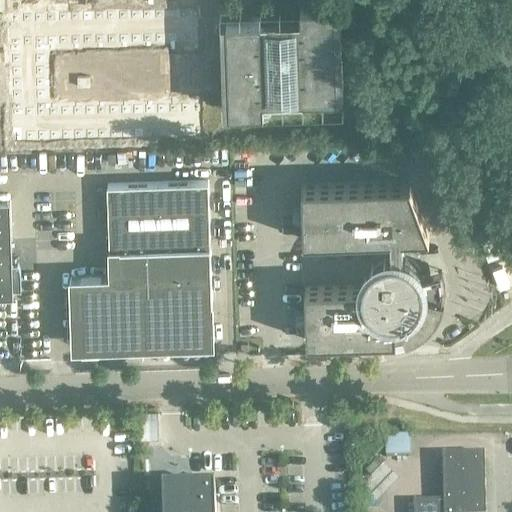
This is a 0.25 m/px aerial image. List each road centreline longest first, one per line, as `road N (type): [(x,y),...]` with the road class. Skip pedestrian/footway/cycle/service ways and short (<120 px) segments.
road 1 (unclassified): [(0,394),(511,374)]
road 2 (unknown): [(511,460),(470,441),(429,450),(403,479),(398,511)]
